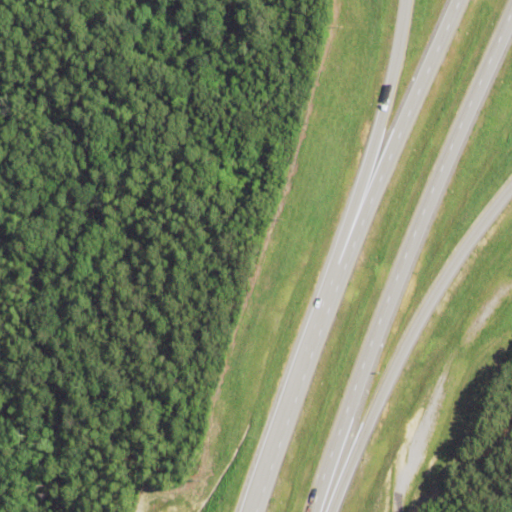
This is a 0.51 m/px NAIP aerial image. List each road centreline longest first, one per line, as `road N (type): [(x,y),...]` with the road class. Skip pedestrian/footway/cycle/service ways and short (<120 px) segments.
road 1 (primary): [(457,0),(328,300),(250,511)]
road 2 (primary): [(310,511),(449,143),(511,2)]
road 3 (trunk): [(330,511),(420,311),(511,181)]
road 4 (trunk): [(405,0),(385,105),(328,300)]
road 5 (residential): [(398,511),(422,422),(496,298)]
